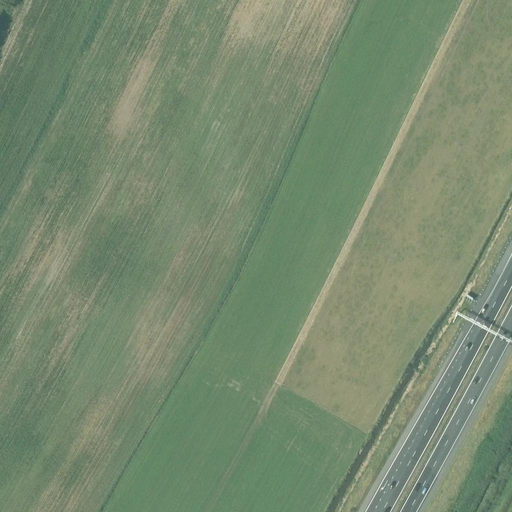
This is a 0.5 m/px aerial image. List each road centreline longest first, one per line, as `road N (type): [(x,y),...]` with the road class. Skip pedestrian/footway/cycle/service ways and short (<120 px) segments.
road 1 (track): [(463,0),(276,379)]
road 2 (motorway): [(511,267),(379,511)]
road 3 (motorway): [(405,511),(511,321)]
